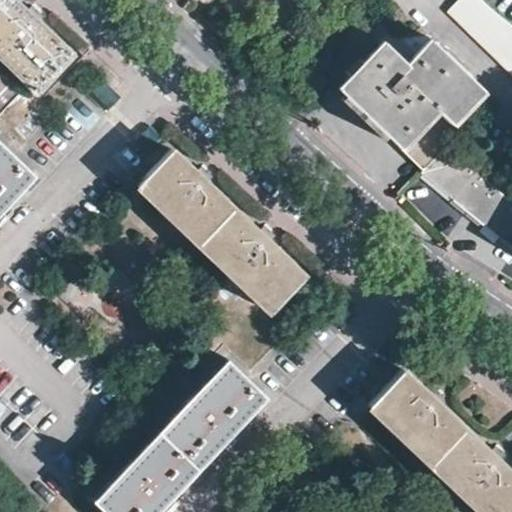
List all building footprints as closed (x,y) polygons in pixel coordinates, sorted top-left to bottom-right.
[(27,11),(31,7),(26,2),(23,0),(0,0),(0,52),(38,89),(71,54),(27,11)] [(496,10),(486,0),(453,0),(447,8),(511,72),(511,22),(507,19),(496,10)] [(335,87),(423,167),(449,141),(460,130),(450,120),(480,87),(428,36),(405,61),(381,39),(335,87)] [(0,208),(34,172),(0,139),(0,208)] [(449,141),(423,167),(511,240),(511,193),(507,190),(503,194),(498,188),(449,141)] [(258,230),(262,226),(255,220),(250,215),(246,219),(206,180),(210,176),(204,171),(199,166),(195,171),(171,148),(137,182),(269,308),(303,273),(258,230)] [(109,511),(151,511),(264,393),(226,356),(93,495),(109,511)] [(511,511),(511,472),(489,451),(493,446),(488,441),(483,436),(478,440),(437,401),(441,397),(437,392),(431,386),(426,391),(402,367),(369,402),(483,511),(511,511)]
